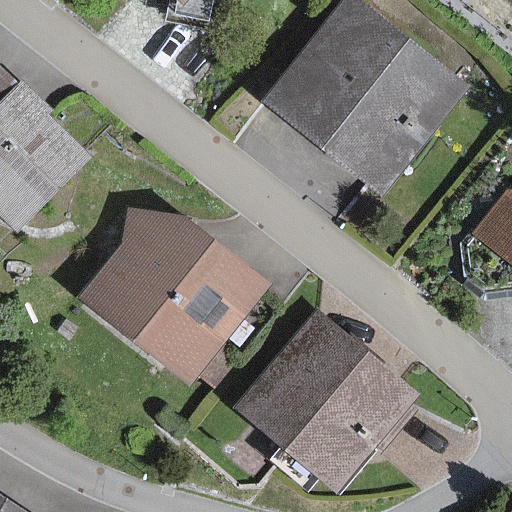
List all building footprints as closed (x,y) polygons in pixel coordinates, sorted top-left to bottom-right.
[(485,78),(381,0),(357,0),(282,99),(401,189),(485,78)] [(0,46),(0,194),(34,229),(108,158),(0,46)] [(140,242),(97,294),(127,317),(211,381),(288,279),(208,215),(143,201),(140,242)] [(511,203),(492,228),(511,245),(511,203)] [(444,392),(334,309),(261,404),(370,488),(444,392)] [(44,511),(0,483),(0,511),(44,511)]
